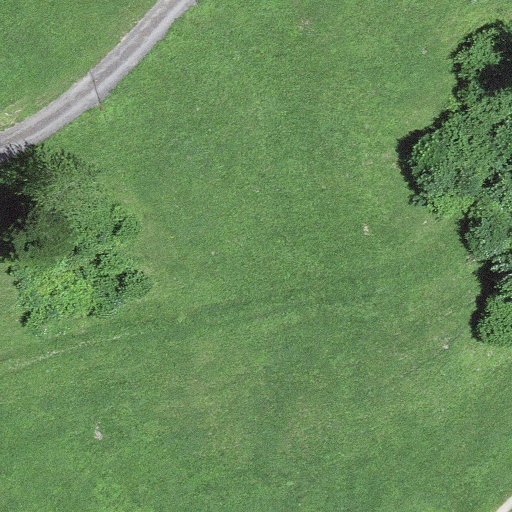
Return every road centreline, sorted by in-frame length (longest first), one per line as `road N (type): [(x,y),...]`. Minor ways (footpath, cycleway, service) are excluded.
road 1 (track): [(0,364),(230,307),(357,286),(448,243)]
road 2 (track): [(180,0),(37,134),(0,148)]
